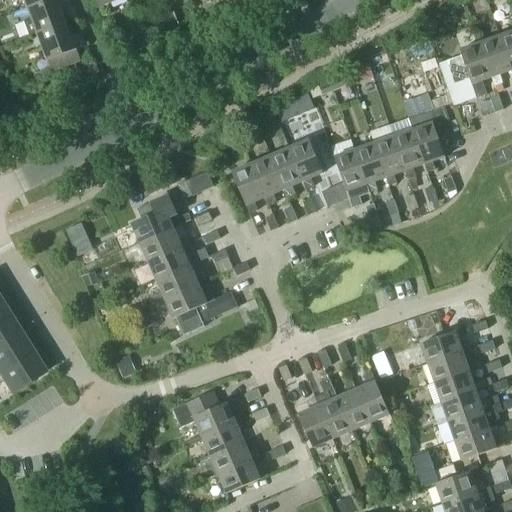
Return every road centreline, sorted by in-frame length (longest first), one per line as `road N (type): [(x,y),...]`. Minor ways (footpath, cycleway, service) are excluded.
road 1 (tertiary): [(0,190),(348,2)]
road 2 (residential): [(511,361),(488,295),(471,289),(292,348)]
road 3 (residential): [(230,500),(304,468),(256,357)]
road 4 (residential): [(292,348),(256,245),(333,219)]
road 5 (residential): [(96,392),(0,239)]
road 6 (residential): [(256,357),(135,394),(96,392)]
